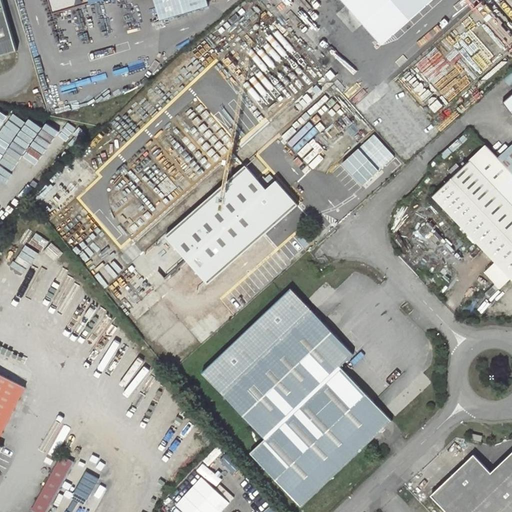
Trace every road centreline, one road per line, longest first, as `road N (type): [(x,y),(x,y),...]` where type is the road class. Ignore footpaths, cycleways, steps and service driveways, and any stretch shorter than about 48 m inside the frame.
road 1 (unknown): [(318,186),(247,123),(205,98),(191,98),(113,165),(101,209),(176,300),(207,299),(256,259)]
road 2 (unknown): [(0,483),(57,384),(33,344),(0,329)]
road 3 (unclassified): [(469,398),(350,511)]
road 4 (unknown): [(325,5),(361,50),(377,57),(439,0)]
road 5 (unknown): [(431,511),(426,492),(458,459),(471,454),(488,462),(511,449)]
